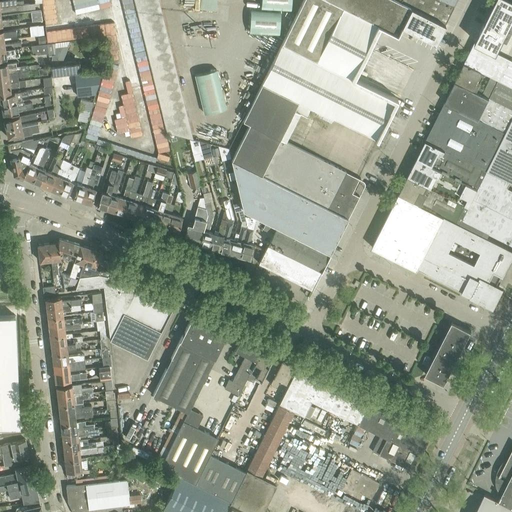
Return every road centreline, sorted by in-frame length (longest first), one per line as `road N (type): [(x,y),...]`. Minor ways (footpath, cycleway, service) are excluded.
road 1 (unclassified): [(306,333),(22,201)]
road 2 (residential): [(22,201),(58,508)]
road 3 (unclassified): [(346,253),(472,0)]
road 4 (unclassified): [(466,414),(306,333)]
road 5 (unclassified): [(346,253),(505,332)]
